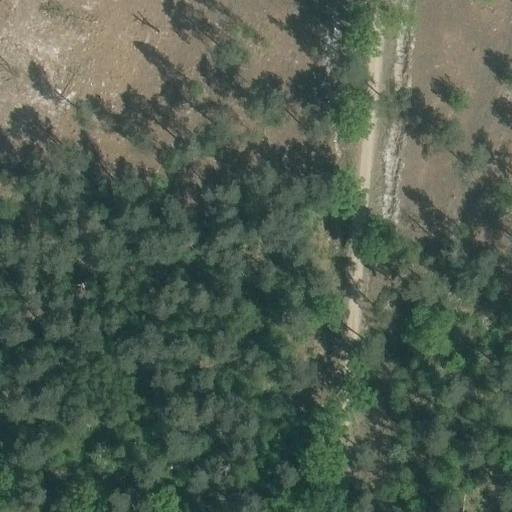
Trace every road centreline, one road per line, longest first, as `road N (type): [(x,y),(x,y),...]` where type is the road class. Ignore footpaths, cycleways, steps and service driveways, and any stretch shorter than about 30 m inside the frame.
road 1 (track): [(380,0),(337,511)]
road 2 (track): [(337,508),(152,491),(116,492),(88,511)]
